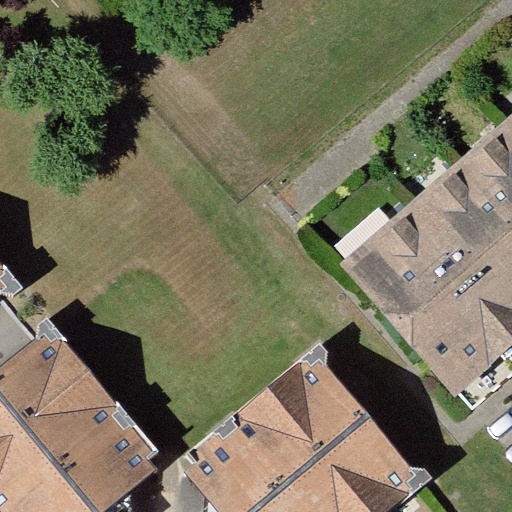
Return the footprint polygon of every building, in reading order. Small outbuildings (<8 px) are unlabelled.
[(511,139),(478,169),(511,207),(511,139)] [(360,271),(480,410),(511,382),(511,207),(478,169),(360,271)] [(0,314),(27,292),(0,258),(0,314)] [(35,511),(138,428),(66,340),(0,394),(0,511),(35,511)] [(430,511),(443,502),(331,363),(241,436),(301,511),(430,511)] [(135,511),(179,477),(138,428),(35,511),(135,511)] [(301,511),(241,436),(193,474),(223,511),(301,511)]
